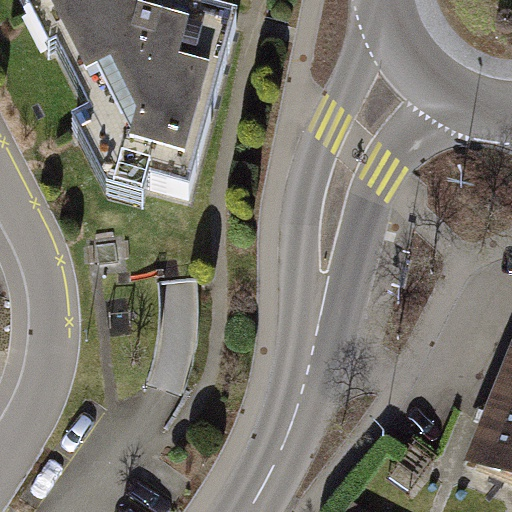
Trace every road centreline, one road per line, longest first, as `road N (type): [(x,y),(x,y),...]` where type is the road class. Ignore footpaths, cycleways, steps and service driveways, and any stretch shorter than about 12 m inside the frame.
road 1 (tertiary): [(245,511),(287,439),(354,149),(416,68)]
road 2 (residential): [(0,467),(50,365),(55,311),(45,258),(0,163)]
